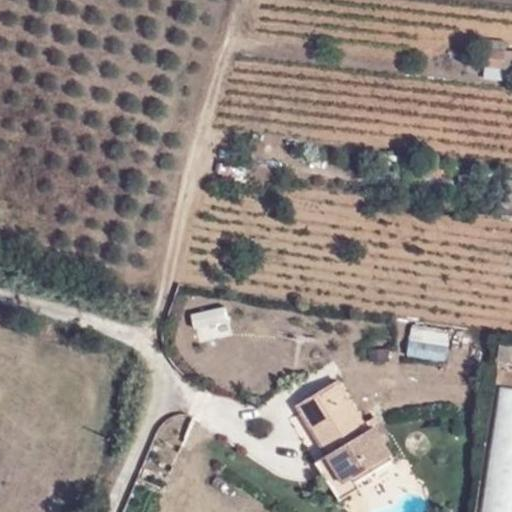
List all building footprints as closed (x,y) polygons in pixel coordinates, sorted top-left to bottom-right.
[(483,74),(511,76),(511,51),(485,50),(483,74)] [(420,174),(441,177),(444,157),(422,155),(420,174)] [(457,197),(468,196),(467,179),(456,179),(457,197)] [(191,313),(197,335),(231,325),(224,303),(191,313)] [(406,357),(446,357),(446,339),(405,340),(406,357)] [(511,511),(511,364),(501,363),(479,511),(511,511)] [(325,455),(342,483),(390,454),(377,433),(381,430),(378,424),(366,431),(335,381),(295,405),(325,455)] [(354,482),(393,458),(390,454),(342,483),(325,455),(314,462),(337,501),(357,488),(354,482)] [(231,488),(223,498),(239,511),(251,511),(255,508),(231,488)]
